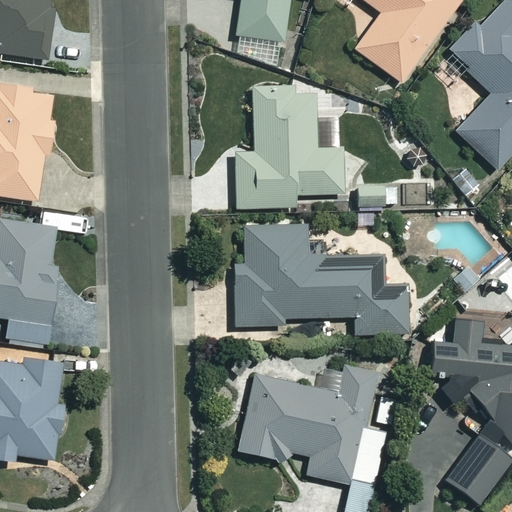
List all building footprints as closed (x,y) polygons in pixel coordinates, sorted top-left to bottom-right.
[(56,0),(0,0),(0,45),(8,46),(7,55),(50,60),(56,0)] [(244,0),(239,39),(287,45),(292,0),(244,0)] [(361,0),(384,16),(358,53),(405,87),(467,0),(361,0)] [(511,1),(483,30),(479,26),(451,55),(495,96),(459,134),(499,172),(511,159),(511,1)] [(60,96),(0,89),(0,199),(43,204),(48,156),(53,157),(60,96)] [(323,90),(256,91),(257,156),(239,156),(239,211),(300,211),(300,198),(345,197),(345,152),(323,152),(323,90)] [(399,189),(362,187),(361,211),(398,212),(399,189)] [(428,188),(404,189),(405,212),(429,212),(428,188)] [(57,231),(2,223),(0,236),(0,319),(12,321),(9,345),(51,351),(60,282),(50,280),(57,231)] [(311,228),(247,230),(248,266),(237,266),(240,329),(287,327),(287,322),(357,319),(358,338),(411,336),(409,290),(386,291),(385,260),(312,262),(311,228)] [(475,325),(455,323),(465,348),(439,345),(436,373),(445,392),(460,411),(477,398),(511,441),(511,350),(493,347),(475,325)] [(65,372),(0,361),(0,469),(17,472),(19,457),(57,463),(65,409),(60,408),(65,372)] [(380,376),(338,367),(332,393),(259,377),(241,455),(290,466),(292,455),(314,459),(310,477),(353,487),(347,511),(371,511),(388,436),(368,431),(380,376)] [(511,467),(511,462),(483,439),(449,483),(481,507),(511,467)]
